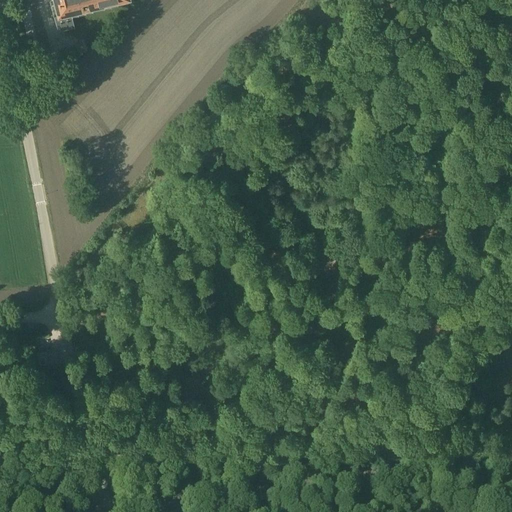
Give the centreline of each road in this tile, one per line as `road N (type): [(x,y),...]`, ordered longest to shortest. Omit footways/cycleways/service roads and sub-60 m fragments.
road 1 (track): [(511,162),(239,337),(75,384)]
road 2 (tertiary): [(108,511),(511,454)]
road 3 (tertiary): [(61,315),(0,5)]
road 4 (tertiary): [(108,511),(61,315)]
